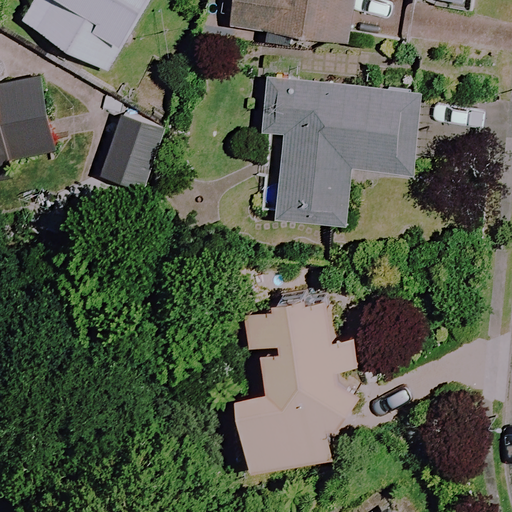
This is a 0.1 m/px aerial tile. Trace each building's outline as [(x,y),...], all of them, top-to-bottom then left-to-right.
[(145,0),(31,0),(20,21),(104,70),(145,0)] [(221,0),(217,21),(342,43),(349,0),(221,0)] [(419,89),(263,74),(258,130),(284,133),(277,203),(346,210),(350,167),(411,173),(419,89)] [(0,173),(27,169),(26,160),(50,157),(40,87),(2,93),(0,77),(0,173)] [(360,324),(334,327),(327,283),(241,296),(255,385),(230,389),(242,468),(332,454),(328,426),(368,387),(360,324)]
